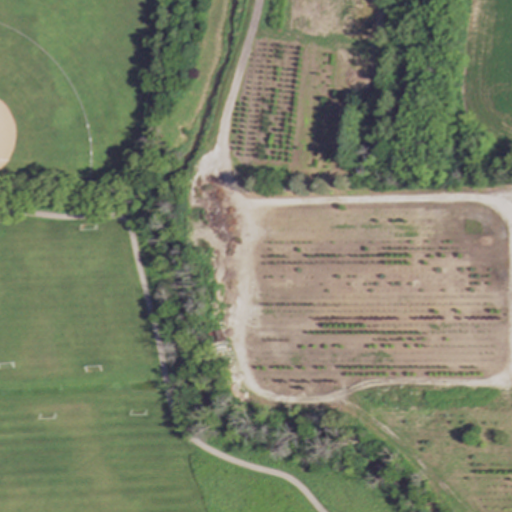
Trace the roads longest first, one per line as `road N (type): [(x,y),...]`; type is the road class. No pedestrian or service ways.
road 1 (track): [(232,203),(470,199),(511,189),(421,468),(343,403),(257,405),(239,370),(234,211),(210,159)]
road 2 (track): [(343,403),(352,389),(375,381),(511,385)]
road 3 (track): [(255,0),(210,159)]
